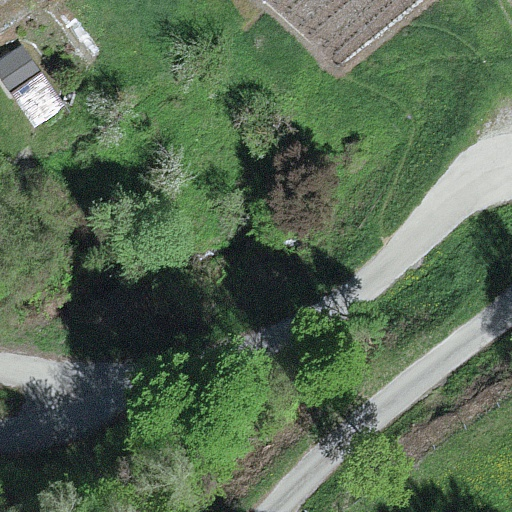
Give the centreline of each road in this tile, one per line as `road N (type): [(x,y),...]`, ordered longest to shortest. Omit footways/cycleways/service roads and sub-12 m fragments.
road 1 (track): [(511,173),(455,202),(383,270),(282,329),(125,378)]
road 2 (track): [(270,511),(511,304)]
road 3 (track): [(125,378),(59,424),(0,426)]
road 4 (track): [(125,378),(89,361),(0,351)]
